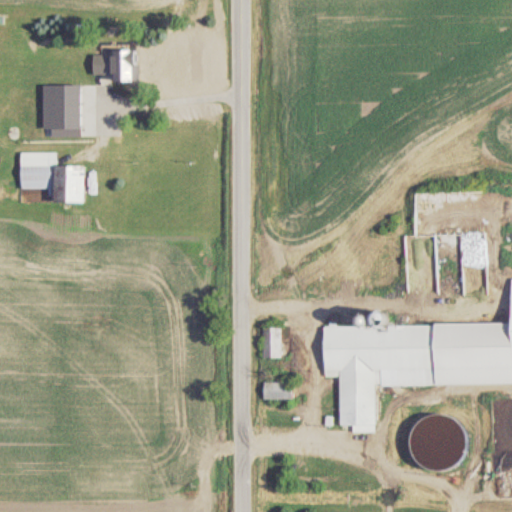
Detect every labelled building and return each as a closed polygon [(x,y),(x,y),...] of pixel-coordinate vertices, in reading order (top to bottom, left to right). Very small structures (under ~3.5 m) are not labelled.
[(114,82),(138,82),(138,51),(94,52),(94,74),(114,74),(114,82)] [(83,166),(56,166),(56,153),(20,152),(20,189),(50,189),(50,202),(83,203),(83,166)] [(319,268),(333,280),(349,263),(335,251),(319,268)] [(375,385),(511,383),(511,278),(511,279),(511,323),(324,325),(324,376),(340,375),(340,425),(353,425),(353,431),(375,431),(375,385)] [(281,358),(281,328),(263,327),(263,358),(281,358)] [(292,382),(263,382),(263,399),(292,399),(292,382)] [(428,433),(427,468),(452,469),(453,423),(438,423),(437,433),(428,433)]
